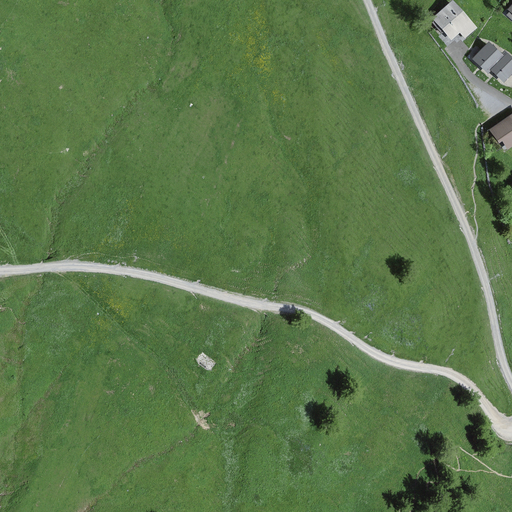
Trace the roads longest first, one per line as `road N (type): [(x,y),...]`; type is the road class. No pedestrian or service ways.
road 1 (track): [(0,271),(78,264),(139,270),(306,309),(387,358),(452,371),(511,431)]
road 2 (track): [(476,241),(370,0)]
road 3 (track): [(511,372),(476,241)]
